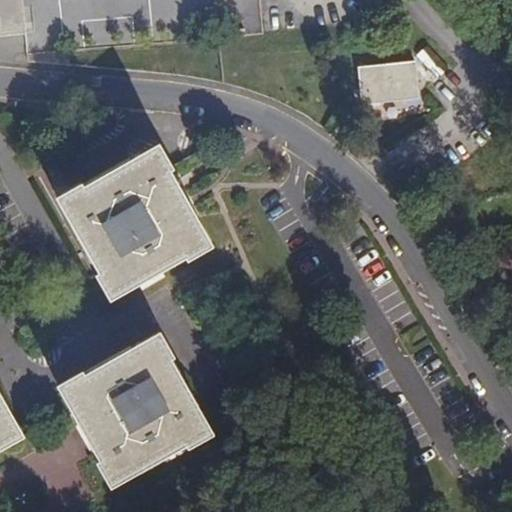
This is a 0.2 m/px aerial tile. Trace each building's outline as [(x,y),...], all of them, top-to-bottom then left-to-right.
[(0,0),(0,32),(41,29),(37,0),(0,0)] [(412,61),(354,66),(358,104),(415,99),(412,61)] [(213,245),(169,169),(172,167),(157,142),(83,184),(80,180),(53,196),(96,271),(92,273),(107,298),(183,255),(187,260),(213,245)] [(213,420),(176,355),(179,353),(164,327),(90,370),(87,366),(61,381),(85,423),(103,456),(100,458),(115,484),(191,441),(193,444),(219,429),(213,420)] [(26,428),(0,383),(0,448),(2,447),(4,450),(30,436),(26,428)]
